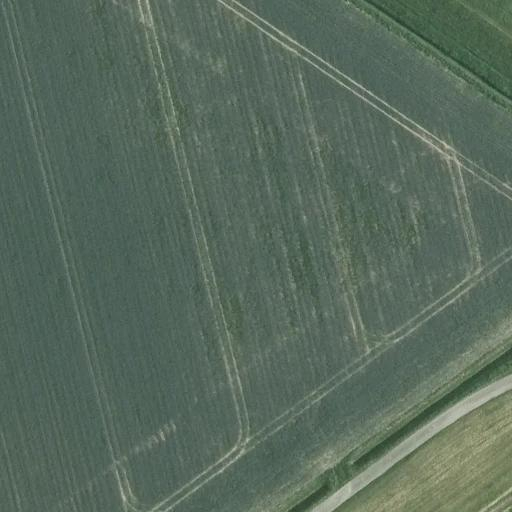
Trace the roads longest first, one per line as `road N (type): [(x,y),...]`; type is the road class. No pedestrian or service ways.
road 1 (unclassified): [(318,511),(511,382)]
road 2 (track): [(384,0),(511,86)]
